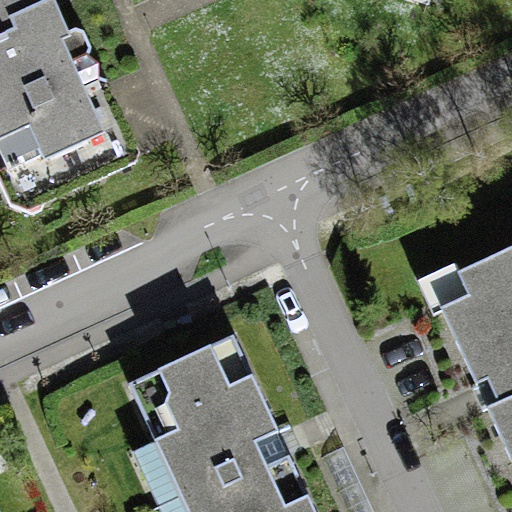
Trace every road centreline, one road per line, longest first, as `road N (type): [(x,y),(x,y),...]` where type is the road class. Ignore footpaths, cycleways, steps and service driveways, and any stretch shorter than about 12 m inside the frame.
road 1 (residential): [(270,212),(406,511)]
road 2 (residential): [(270,212),(0,340)]
road 3 (residential): [(511,100),(270,212)]
